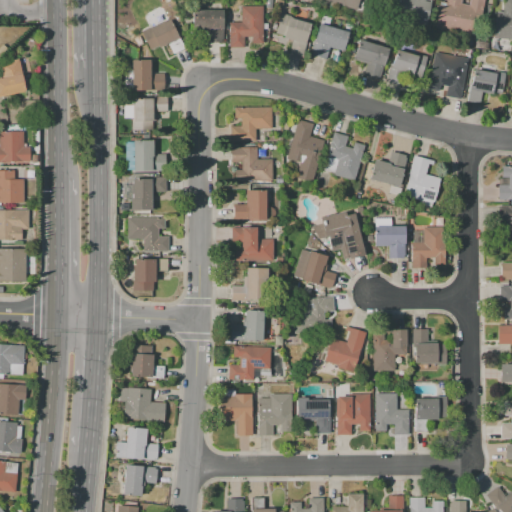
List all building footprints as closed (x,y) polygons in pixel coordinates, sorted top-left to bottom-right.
[(274,0),(283,0),(281,8),(273,5),(274,0)] [(322,0),(354,9),(356,0),(359,0),(365,2),(365,0),(322,0)] [(430,0),(425,24),(380,15),(383,0),(430,0)] [(434,27),(439,0),(445,1),(445,0),(459,0),(459,3),(467,4),(467,0),(482,0),(478,24),(473,23),(471,33),(434,27)] [(511,39),(493,38),(495,10),(501,10),(501,0),(511,0),(511,39)] [(261,6),(262,37),(243,38),(243,47),(229,47),(228,22),(240,22),(240,6),(261,6)] [(222,10),(222,42),(207,42),(207,31),(190,31),(190,11),(222,10)] [(310,24),(301,56),(289,53),(292,41),(282,38),(283,36),(275,33),(280,15),(310,24)] [(168,20),(177,37),(150,51),(140,32),(149,27),(150,29),(168,20)] [(347,32),(342,52),(328,48),(325,59),(309,55),(317,24),(347,32)] [(133,39),(139,36),(143,43),(137,46),(133,39)] [(473,40),(487,43),(485,50),(471,47),(473,40)] [(388,49),(380,78),(363,74),(366,64),(353,61),(358,41),(388,49)] [(395,50),(415,56),(415,54),(426,57),(421,77),(403,72),(400,86),(385,82),(390,63),(391,63),(395,50)] [(466,59),(459,98),(444,95),(445,91),(438,89),(437,96),(428,94),(429,89),(427,89),(433,53),(466,59)] [(0,62),(17,59),(25,93),(0,98),(0,78),(2,78),(0,70),(0,62)] [(131,60),(150,60),(150,74),(162,74),(162,90),(131,91),(131,60)] [(473,69),(480,71),(481,65),(493,67),(493,71),(504,73),(500,96),(481,92),(479,103),(466,101),(469,85),(470,86),(473,69)] [(132,97),(165,97),(166,111),(154,111),(154,121),(151,121),(151,130),(131,130),(131,120),(133,120),(132,97)] [(270,108),(271,129),(255,129),(255,141),(230,141),(230,126),(240,126),(240,118),(234,118),(234,108),(270,108)] [(297,119),(312,123),(308,136),(323,140),(316,165),(301,160),(300,164),(285,159),(297,119)] [(28,162),(0,162),(0,132),(23,132),(23,146),(28,146),(28,162)] [(355,180),(322,171),(333,132),(347,136),(344,146),(351,148),(353,143),(365,146),(355,180)] [(132,141),(152,140),(152,154),(165,154),(165,171),(133,172),(133,170),(125,170),(124,142),(132,142),(132,141)] [(230,147),(256,147),(256,160),(271,160),(271,181),(234,181),(234,170),(240,170),(240,162),(230,162),(230,147)] [(257,157),(257,149),(265,149),(265,157),(257,157)] [(406,156),(397,188),(368,179),(374,159),(387,163),(390,152),(406,156)] [(413,155),(429,160),(425,174),(439,178),(433,202),(402,193),(413,155)] [(511,200),(497,200),(497,184),(507,184),(507,178),(501,178),(501,166),(511,166),(511,200)] [(23,203),(0,203),(0,170),(13,170),(13,179),(22,179),(23,203)] [(130,210),(129,199),(131,199),(131,178),(165,177),(165,192),(152,192),(152,210),(130,210)] [(264,190),(265,220),(233,220),(233,205),(245,204),(245,190),(264,190)] [(497,206),(511,206),(511,240),(504,240),(504,228),(508,228),(508,221),(497,221),(497,206)] [(0,210),(28,210),(28,229),(20,229),(20,240),(0,240),(0,210)] [(352,210),(363,255),(342,260),(340,250),(331,252),(327,237),(317,239),(313,226),(320,224),(319,221),(322,220),(322,217),(352,210)] [(126,218),(163,217),(163,229),(157,229),(158,237),(167,237),(167,252),(142,252),(142,239),(127,239),(126,218)] [(434,217),(441,217),(442,225),(434,225),(434,217)] [(374,218),(390,218),(390,226),(403,226),(403,258),(387,258),(387,246),(374,246),(374,218)] [(231,227),(255,227),(256,240),(272,240),(272,262),(235,262),(235,250),(241,250),(241,242),(231,242),(231,227)] [(411,268),(411,242),(411,231),(422,231),(422,227),(444,227),(444,264),(433,264),(433,258),(425,258),(425,268),(411,268)] [(0,249),(25,249),(26,281),(0,281),(0,249)] [(330,289),(292,277),(300,249),(325,256),(323,263),(325,264),(323,270),(335,274),(330,289)] [(511,279),(500,280),(499,263),(511,263),(511,249),(511,279)] [(165,259),(166,269),(154,269),(154,282),(152,282),(153,291),(131,291),(131,280),(134,280),(133,260),(165,259)] [(266,268),(266,300),(230,300),(230,286),(242,286),(242,277),(245,277),(245,268),(266,268)] [(305,284),(312,286),(310,293),(303,291),(305,284)] [(511,320),(503,320),(503,309),(509,309),(509,301),(498,301),(498,286),(511,286),(511,320)] [(329,332),(294,334),(293,320),(308,319),(307,298),(331,297),(332,312),(323,312),(324,320),(330,319),(331,330),(328,330),(329,332)] [(262,312),(260,341),(227,340),(228,324),(241,324),(242,317),(244,317),(244,311),(262,312)] [(497,325),(511,325),(511,344),(497,344),(497,325)] [(364,332),(353,372),(336,367),(336,366),(323,362),(330,338),(341,341),(345,327),(364,332)] [(445,365),(436,365),(436,371),(418,371),(418,366),(413,366),(413,353),(411,353),(411,329),(426,329),(426,341),(436,341),(436,344),(445,344),(445,365)] [(405,330),(405,354),(393,355),(393,371),(372,371),(371,334),(382,334),(382,340),(388,340),(388,342),(390,342),(390,330),(405,330)] [(0,344),(23,346),(21,376),(0,374),(0,344)] [(232,346),(270,348),(269,369),(252,369),(252,380),(227,379),(228,365),(238,365),(238,357),(232,357),(232,346)] [(129,376),(131,354),(152,355),(151,366),(163,367),(162,379),(129,376)] [(511,396),(511,388),(511,382),(499,382),(499,364),(511,364),(511,396)] [(0,383),(25,385),(24,400),(19,400),(18,415),(0,413),(0,383)] [(122,418),(123,403),(117,402),(118,387),(149,390),(148,402),(163,403),(162,421),(122,418)] [(407,434),(392,434),(392,424),(385,424),(385,431),(374,432),(374,393),(395,393),(395,409),(407,409),(407,434)] [(250,394),(250,436),(236,436),(236,420),(220,420),(220,396),(233,396),(233,394),(250,394)] [(290,394),(291,431),(279,432),(279,425),(271,425),(271,436),(257,436),(257,398),(268,398),(268,394),(290,394)] [(368,394),(368,431),(358,431),(358,425),(350,425),(350,435),(335,435),(335,413),(337,413),(336,396),(347,396),(347,394),(368,394)] [(414,431),(414,399),(435,399),(435,396),(446,396),(446,418),(437,418),(437,420),(427,420),(427,431),(414,431)] [(296,398),(306,398),(306,400),(327,400),(327,415),(329,415),(329,434),(314,434),(314,421),(296,421),(296,398)] [(511,438),(499,438),(499,424),(510,424),(510,416),(503,416),(503,404),(511,404),(511,438)] [(0,420),(16,422),(16,426),(22,427),(20,454),(0,452),(0,420)] [(114,458),(115,441),(125,442),(126,427),(145,429),(144,444),(156,444),(155,461),(114,458)] [(511,445),(503,445),(503,459),(511,459),(511,445)] [(0,461),(17,463),(15,493),(0,491),(0,461)] [(121,495),(123,466),(155,468),(154,483),(142,482),(140,496),(121,495)] [(511,511),(498,511),(496,509),(495,510),(485,495),(497,486),(505,498),(511,493),(511,511)] [(362,511),(331,511),(331,507),(346,507),(346,494),(362,494),(362,511)] [(402,496),(402,511),(369,511),(369,510),(379,510),(379,508),(387,508),(387,496),(402,496)] [(262,510),(262,497),(249,498),(249,511),(280,511),(281,509),(262,510)] [(442,511),(408,511),(408,498),(423,497),(423,507),(430,507),(430,501),(442,501),(442,511)] [(242,511),(212,511),(226,511),(226,498),(242,498),(242,511)] [(322,498),(322,511),(289,511),(289,503),(300,503),(300,509),(307,509),(307,498),(322,498)] [(448,511),(448,503),(450,503),(450,501),(464,501),(464,511),(448,511)]
